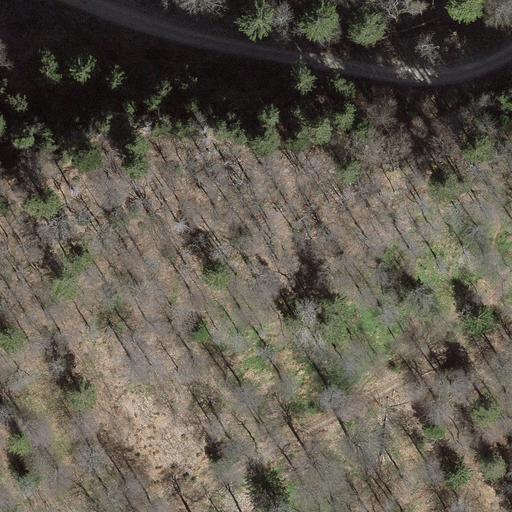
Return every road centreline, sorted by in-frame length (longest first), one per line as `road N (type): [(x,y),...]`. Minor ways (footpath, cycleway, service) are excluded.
road 1 (unclassified): [(87,0),(224,44),(361,69),(450,76),(511,51)]
road 2 (track): [(511,323),(356,401)]
road 3 (track): [(356,401),(253,469)]
